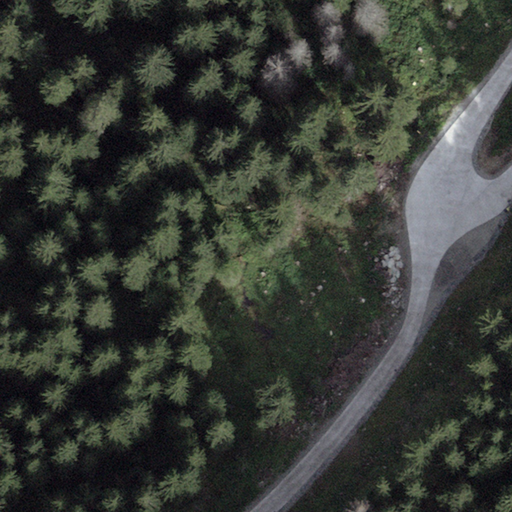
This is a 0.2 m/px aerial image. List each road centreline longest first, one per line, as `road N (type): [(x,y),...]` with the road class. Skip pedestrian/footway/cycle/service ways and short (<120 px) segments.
road 1 (track): [(253,511),(344,404),(479,171)]
road 2 (track): [(511,156),(479,171),(462,149),(511,51)]
